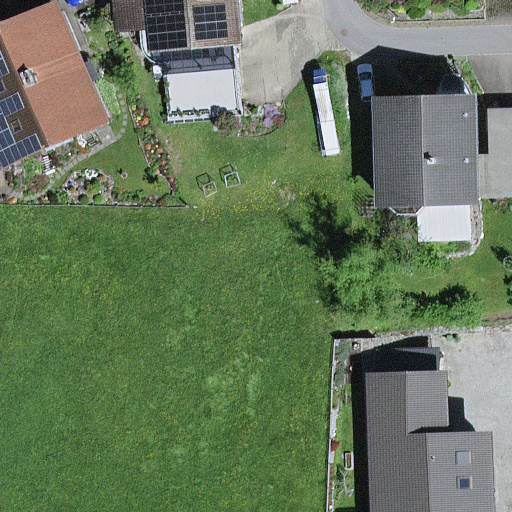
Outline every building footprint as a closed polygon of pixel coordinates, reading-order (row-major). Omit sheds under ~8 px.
[(163,26),(130,28),(128,0),(117,0),(120,35),(144,33),(146,55),(159,67),(166,66),(165,45),(163,26)] [(163,26),(165,45),(237,39),(239,39),(235,0),(128,0),(130,28),(163,26)] [(107,120),(61,13),(0,39),(0,136),(11,161),(107,120)] [(171,120),(243,114),(237,39),(165,45),(166,66),(171,120)] [(437,102),(475,101),(464,78),(448,79),(437,102)] [(421,216),(434,202),(472,201),(480,201),(477,101),(475,101),(437,102),(385,103),(388,204),(402,217),(421,216)] [(511,110),(492,111),(494,198),(511,197),(511,110)] [(0,156),(11,161),(0,136),(0,156)] [(422,239),(473,238),(472,201),(434,202),(421,216),(422,239)] [(376,356),(377,386),(444,383),(443,353),(376,356)] [(446,445),(444,383),(377,386),(381,511),(491,511),(489,444),(446,445)]
